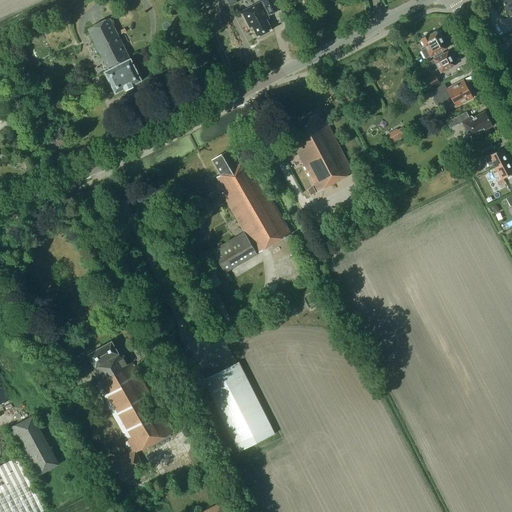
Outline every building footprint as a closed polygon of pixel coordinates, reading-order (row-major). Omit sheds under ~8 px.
[(263,0),(241,11),(250,28),(253,26),(258,37),(272,30),(266,19),(269,18),(268,16),(281,9),(276,0),(263,0)] [(511,15),(511,0),(500,0),(505,9),(506,9),(510,16),(511,15)] [(142,81),(130,58),(130,59),(109,18),(88,29),(109,70),(105,72),(115,94),(142,81)] [(426,48),(422,50),(426,58),(431,56),(431,57),(434,56),(435,57),(433,58),(440,73),(457,65),(450,50),(443,54),(442,51),(447,49),(442,38),(440,34),(440,33),(436,32),(435,33),(428,36),(427,34),(422,37),(423,39),(422,39),(426,48)] [(428,90),(440,84),(435,74),(423,80),(428,90)] [(447,91),(444,86),(432,92),(438,104),(451,98),(456,109),(475,99),(472,92),(471,93),(465,82),(447,91)] [(472,117),(470,118),(467,112),(456,118),(459,125),(463,123),(469,135),(481,129),(484,130),(493,126),(488,117),(486,117),(484,113),(475,118),(472,117)] [(354,173),(325,118),(321,120),(317,113),(290,127),(295,138),(293,140),(296,146),(295,147),(318,191),(354,173)] [(392,142),(407,135),(403,127),(397,130),(397,129),(388,134),(392,142)] [(480,147),(483,153),(493,148),(490,142),(480,147)] [(287,153),(293,150),(289,144),(283,148),(287,153)] [(467,144),(457,149),(460,155),(470,150),(467,144)] [(292,233),(249,159),(241,164),(232,148),(213,160),(221,174),(217,177),(225,191),(222,193),(244,232),(213,251),(226,273),(257,254),(257,253),(292,233)] [(495,168),(508,161),(502,149),(491,155),(489,152),(483,155),(489,167),(493,164),(495,168)] [(511,168),(508,161),(495,168),(497,172),(493,174),(498,186),(505,183),(503,179),(511,174),(511,168)] [(496,205),(491,207),(495,214),(500,211),(496,205)] [(213,268),(200,275),(210,291),(222,284),(213,268)] [(173,433),(133,362),(128,364),(124,356),(120,358),(119,355),(120,355),(112,341),(88,354),(95,366),(92,368),(99,380),(96,382),(133,449),(105,465),(116,485),(145,470),(136,454),(173,433)] [(275,434),(240,362),(238,363),(210,377),(203,380),(239,452),(275,434)] [(158,372),(154,374),(160,385),(164,383),(158,372)] [(0,404),(12,399),(0,374),(0,404)] [(61,466),(34,417),(7,432),(19,455),(0,465),(0,511),(42,511),(49,509),(34,481),(61,466)] [(227,511),(223,503),(204,511),(227,511)]
